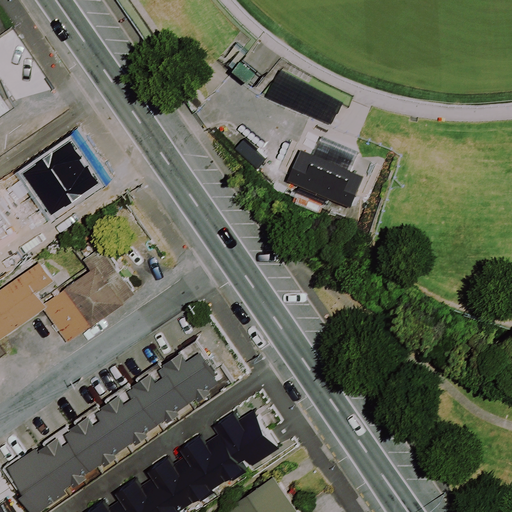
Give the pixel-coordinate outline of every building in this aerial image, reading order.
[(364,174),(300,147),(288,177),(351,204),(364,174)] [(28,169),(0,188),(0,233),(6,242),(55,209),(28,169)] [(0,328),(31,307),(21,292),(41,278),(32,265),(0,286),(0,328)] [(120,300),(96,265),(35,307),(59,342),(120,300)] [(231,340),(197,292),(4,430),(38,478),(231,340)] [(136,511),(281,416),(241,356),(46,485),(64,511),(136,511)] [(288,511),(268,479),(216,511),(288,511)]
